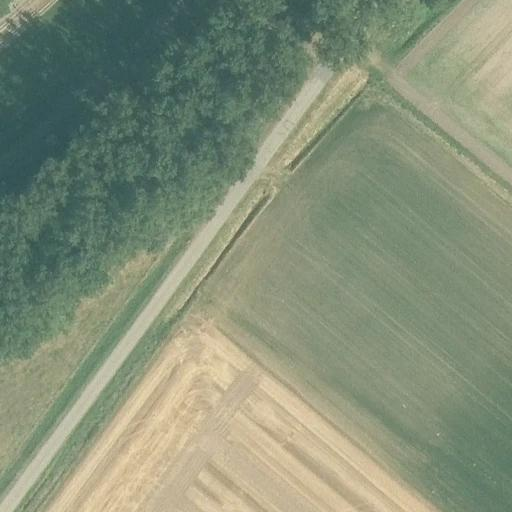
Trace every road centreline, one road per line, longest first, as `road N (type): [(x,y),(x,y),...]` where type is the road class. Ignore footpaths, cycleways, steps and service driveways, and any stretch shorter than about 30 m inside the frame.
road 1 (unclassified): [(8,511),(382,0)]
road 2 (track): [(0,146),(170,0)]
road 3 (track): [(336,59),(215,0)]
